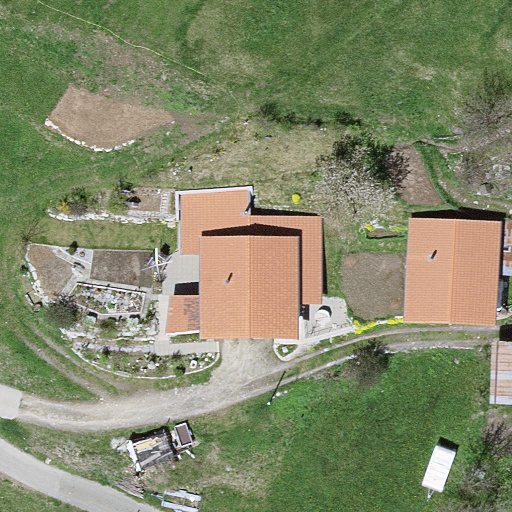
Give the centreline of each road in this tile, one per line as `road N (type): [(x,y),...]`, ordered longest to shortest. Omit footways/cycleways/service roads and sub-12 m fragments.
road 1 (track): [(511,333),(353,346),(259,383),(98,418),(18,407)]
road 2 (track): [(0,284),(23,325),(63,363),(118,393),(180,405)]
road 3 (residential): [(126,511),(0,456)]
